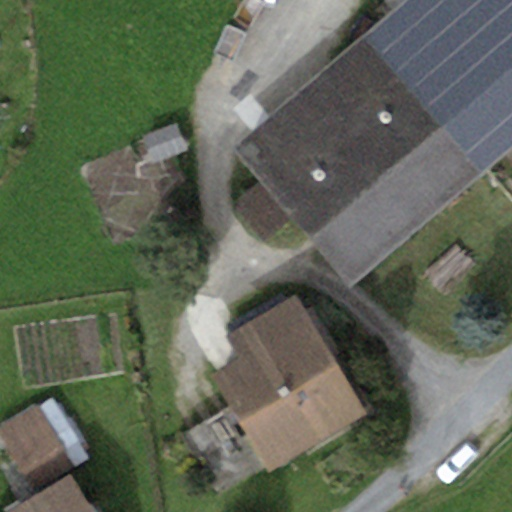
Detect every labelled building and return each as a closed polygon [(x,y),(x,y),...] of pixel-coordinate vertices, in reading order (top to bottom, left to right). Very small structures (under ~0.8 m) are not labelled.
[(298,209),(351,272),(511,134),(511,0),(418,0),(245,148),(272,179),(241,205),(267,235),(298,209)] [(272,426),(288,452),(359,409),(293,299),(251,324),(258,335),(249,340),(257,352),(220,374),(257,435),(272,426)] [(15,448),(50,427),(38,407),(4,428),(15,448)] [(35,482),(70,462),(50,427),(15,448),(35,482)] [(84,511),(67,483),(16,511),(84,511)]
